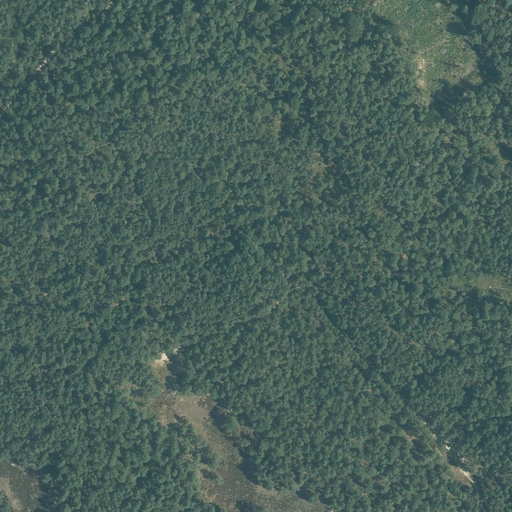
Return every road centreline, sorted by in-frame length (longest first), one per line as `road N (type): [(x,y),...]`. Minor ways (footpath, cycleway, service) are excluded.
road 1 (track): [(0,378),(98,356),(148,360),(262,315)]
road 2 (track): [(294,289),(314,296),(462,468)]
road 3 (track): [(0,117),(72,30),(115,0)]
road 4 (track): [(453,0),(511,106)]
